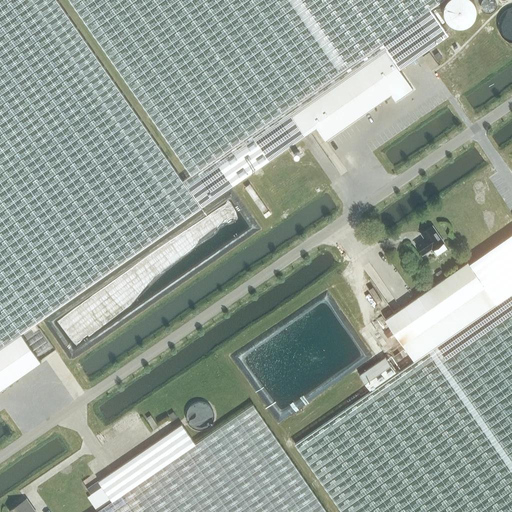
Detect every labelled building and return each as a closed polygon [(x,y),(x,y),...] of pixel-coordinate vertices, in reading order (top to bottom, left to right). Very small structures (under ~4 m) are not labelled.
[(0,0),(0,390),(41,362),(21,333),(316,128),(325,141),(391,95),(396,102),(413,90),(399,70),(448,36),(430,9),(443,0),(0,0)] [(444,13),(445,18),(449,23),(454,26),(459,27),(465,26),(470,23),(474,19),(476,14),(476,8),(474,3),(471,0),(447,0),(446,2),(444,7),(444,13)] [(434,56),(437,61),(442,58),(438,53),(434,56)] [(267,209),(250,184),(245,187),(262,213),(267,209)] [(432,250),(444,243),(432,226),(421,234),(424,238),(415,245),(422,255),(431,249),(432,250)] [(511,511),(511,244),(474,271),(496,303),(413,361),(295,443),(342,511),(511,511)] [(341,309),(389,377),(456,331),(429,292),(408,262),(341,309)] [(326,511),(252,404),(195,444),(181,424),(98,481),(102,487),(91,494),(99,507),(111,500),(112,501),(95,511),(326,511)] [(279,421),(296,411),(294,408),(277,417),(279,421)] [(172,421),(177,418),(173,412),(168,415),(172,421)] [(146,418),(154,430),(158,427),(150,415),(146,418)] [(9,511),(35,511),(26,499),(9,511)]
